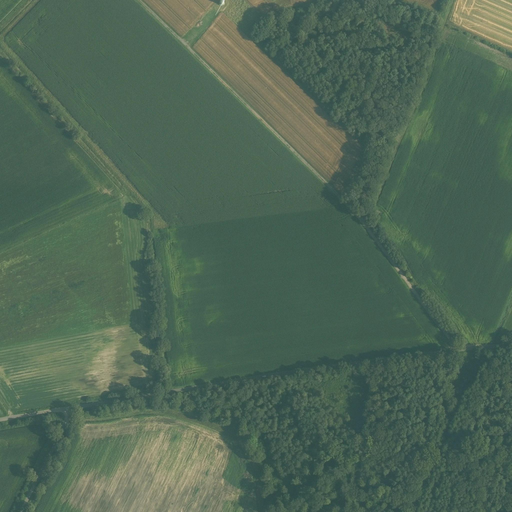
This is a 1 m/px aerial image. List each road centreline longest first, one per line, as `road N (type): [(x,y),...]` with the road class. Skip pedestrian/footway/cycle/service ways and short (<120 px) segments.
road 1 (track): [(457,349),(344,200),(137,0)]
road 2 (unclassified): [(70,406),(511,340)]
